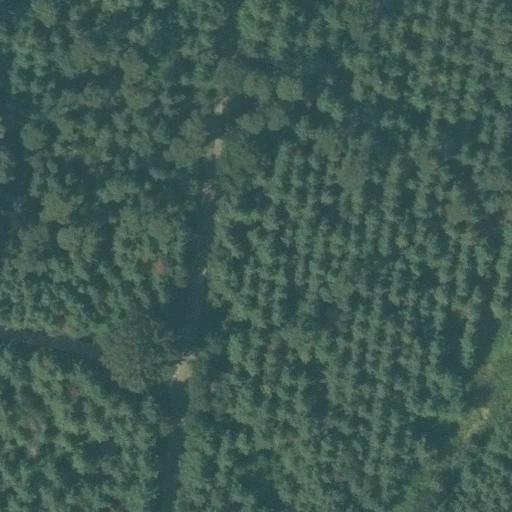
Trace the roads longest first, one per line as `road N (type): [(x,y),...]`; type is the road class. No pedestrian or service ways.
road 1 (residential): [(237,0),(185,366)]
road 2 (residential): [(185,366),(0,331)]
road 3 (residential): [(185,366),(165,511)]
